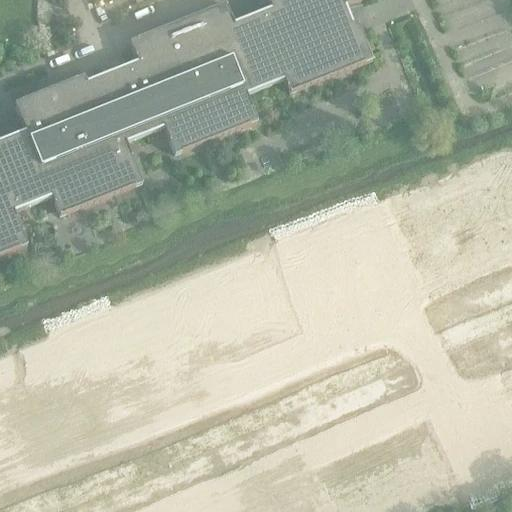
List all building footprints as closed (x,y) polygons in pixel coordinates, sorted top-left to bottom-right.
[(225,8),(130,46),(137,65),(86,85),(84,79),(14,107),(25,135),(0,144),(0,259),(28,249),(15,215),(52,200),(60,220),(142,187),(126,146),(164,131),(175,159),(258,126),(247,98),(284,83),(290,97),(373,64),(358,27),(354,28),(346,9),(363,2),(362,0),(265,0),(271,12),(233,27),(225,8)] [(149,310),(127,319),(136,341),(134,342),(145,370),(148,369),(157,391),(179,382),(178,380),(271,342),(272,344),(294,335),(285,313),(287,312),(276,284),(273,285),(264,263),(243,272),(243,274),(150,312),(149,310)] [(0,454),(36,439),(37,440),(48,436),(48,435),(68,426),(40,359),(20,367),(20,366),(8,370),(9,372),(0,375),(0,454)] [(375,443),(364,447),(368,457),(379,453),(375,443)] [(415,445),(395,454),(410,491),(429,483),(430,488),(444,482),(435,461),(423,466),(415,445)] [(372,465),(358,471),(372,506),(391,499),(377,463),(382,461),(379,453),(368,457),(372,465)] [(382,461),(377,463),(391,499),(410,491),(395,454),(394,454),(395,456),(382,461)] [(337,458),(326,462),(330,472),(341,468),(337,458)] [(334,481),(320,486),(330,511),(352,511),(339,479),(344,477),(341,468),(330,472),(334,481)] [(344,477),(339,479),(352,511),(358,511),(372,506),(358,471),(344,477)] [(299,473),(289,478),(292,488),(303,483),(299,473)] [(296,496),(282,502),(286,511),(308,511),(301,494),(307,492),(303,483),(292,488),(296,496)] [(307,492),(301,494),(308,511),(330,511),(320,486),(307,492)] [(261,489),(251,493),(255,503),(265,499),(261,489)] [(264,511),(263,509),(269,507),(265,499),(255,503),(257,509),(250,511),(264,511)] [(269,507),(263,509),(264,511),(286,511),(282,502),(269,507)]
